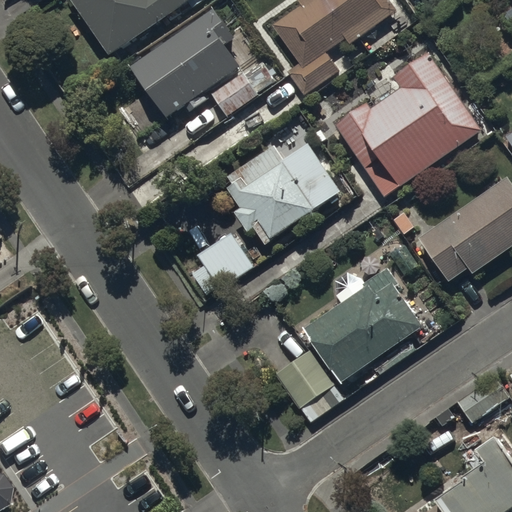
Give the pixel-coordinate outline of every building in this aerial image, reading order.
[(78,0),(114,54),(195,0),(78,0)] [(349,39),(353,45),(400,12),(391,0),(298,0),(302,7),(275,26),(300,61),(289,69),(307,94),(341,69),(330,53),(349,39)] [(169,118),(210,89),(230,118),(262,96),(241,67),(242,67),(229,47),(239,40),(217,9),(134,67),(169,118)] [(338,125),(388,196),(486,130),(433,51),(395,76),(404,89),(373,110),(369,104),(338,125)] [(286,161),(276,146),(224,180),(242,208),(237,212),(251,233),(258,229),(269,246),(277,240),(276,238),(343,193),(311,144),(286,161)] [(511,179),(510,177),(421,238),(452,283),(472,269),(476,275),(511,249),(511,179)] [(257,268),(233,233),(201,254),(208,264),(193,273),(210,299),(257,268)] [(307,329),(345,383),(374,364),(382,376),(420,352),(413,340),(427,330),(400,287),(403,284),(393,267),(366,284),(363,279),(339,295),(345,304),(307,329)] [(36,338),(0,360),(0,432),(4,440),(73,395),(36,338)] [(347,400),(312,352),(277,376),(310,425),(347,400)] [(461,400),(475,423),(511,398),(511,396),(498,376),(461,400)] [(509,511),(511,510),(511,455),(498,436),(480,449),(488,461),(466,476),(469,480),(440,500),(448,511),(509,511)] [(0,511),(1,511),(6,510),(13,492),(4,478),(0,476),(0,511)]
